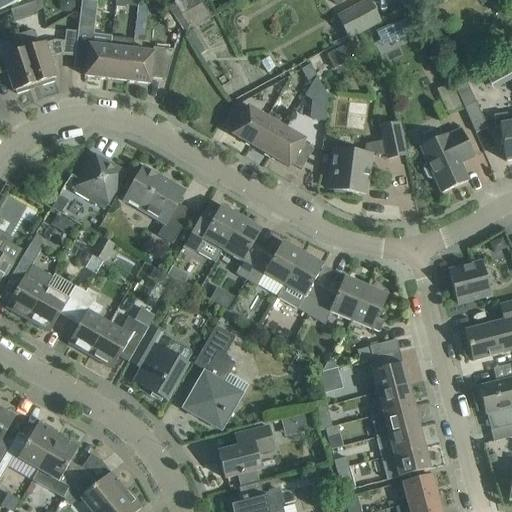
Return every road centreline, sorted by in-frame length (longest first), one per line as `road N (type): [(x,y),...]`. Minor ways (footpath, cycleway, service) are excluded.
road 1 (residential): [(415,245),(377,247),(317,227),(131,122),(88,115),(52,121),(0,159)]
road 2 (residential): [(480,511),(415,245)]
road 3 (residential): [(183,511),(146,444),(118,419),(0,350)]
